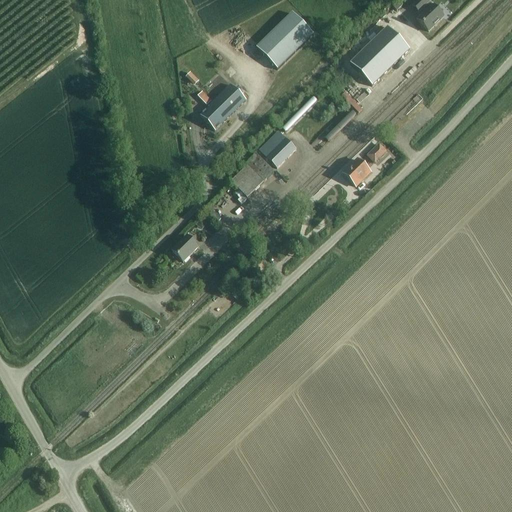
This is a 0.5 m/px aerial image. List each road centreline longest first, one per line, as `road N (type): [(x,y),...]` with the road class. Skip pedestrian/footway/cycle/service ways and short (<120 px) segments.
road 1 (unclassified): [(61,476),(122,437),(216,351),(511,60)]
road 2 (unclassified): [(9,386),(202,201),(204,164)]
